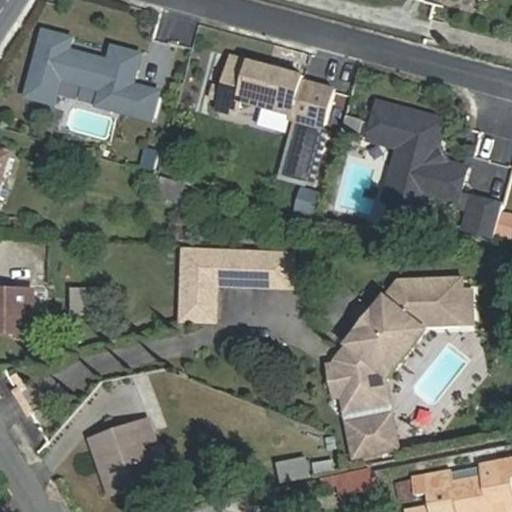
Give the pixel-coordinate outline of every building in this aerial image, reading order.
[(39,96),(57,100),(64,75),(105,86),(101,102),(154,117),(162,90),(136,82),(140,67),(127,63),(129,54),(115,50),(112,59),(71,48),(75,35),(57,30),(56,33),(46,30),(30,90),(40,93),(39,96)] [(144,52),(116,45),(115,50),(129,54),(127,63),(140,67),(144,52)] [(232,58),(218,111),(230,114),(240,108),(242,102),(293,115),(292,120),(324,129),(334,90),(303,82),(305,77),(232,58)] [(336,86),(305,77),(303,82),(334,90),(336,86)] [(416,115),(381,105),(371,142),(401,150),(393,178),(390,188),(427,198),(429,201),(439,204),(442,202),(458,206),(457,209),(472,212),(467,231),(498,238),(506,206),(462,195),(469,169),(443,163),(439,165),(434,157),(439,155),(447,123),(427,117),(426,115),(419,113),(416,115)] [(387,203),(423,212),(427,198),(390,188),(393,178),(401,150),(371,142),(369,149),(372,154),(394,160),(384,198),(387,203)] [(147,148),(141,168),(154,171),(160,152),(147,148)] [(0,201),(14,156),(0,151),(0,201)] [(188,185),(164,178),(158,196),(182,204),(188,185)] [(298,188),(294,216),(318,219),(322,191),(298,188)] [(187,251),(186,284),(258,287),(259,254),(187,251)] [(258,287),(294,289),(295,255),(259,254),(258,287)] [(467,324),(465,280),(403,281),(379,314),(372,315),(366,323),(367,331),(343,363),(345,374),(338,376),(342,399),(350,397),(352,413),(374,408),(371,393),(376,392),(373,378),(390,375),(424,325),(467,324)] [(71,287),(70,313),(95,314),(96,288),(71,287)] [(0,332),(36,333),(37,291),(0,289),(0,332)] [(428,333),(467,332),(467,324),(424,325),(390,375),(392,385),(428,333)] [(374,408),(396,404),(392,385),(390,375),(373,378),(376,392),(371,393),(374,408)] [(401,429),(398,416),(355,425),(356,431),(379,427),(386,431),(401,429)] [(96,438),(103,463),(112,460),(122,491),(162,478),(151,447),(158,446),(150,421),(96,438)] [(356,431),(361,459),(405,451),(401,429),(386,431),(379,427),(356,431)] [(435,511),(508,511),(511,511),(511,459),(484,465),(486,476),(431,487),(435,511)] [(112,460),(103,463),(113,494),(122,491),(112,460)] [(324,496),(372,493),(370,471),(323,474),(324,496)]
